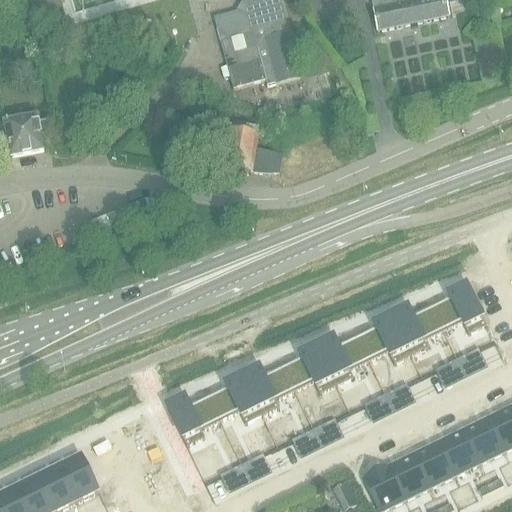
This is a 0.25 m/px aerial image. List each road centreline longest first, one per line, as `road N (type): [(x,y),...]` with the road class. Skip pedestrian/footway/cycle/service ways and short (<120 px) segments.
road 1 (unclassified): [(0,185),(120,175),(281,198),(511,106)]
road 2 (secondary): [(0,383),(311,233)]
road 3 (secondary): [(311,233),(0,348)]
road 4 (unclassified): [(176,351),(481,227)]
road 5 (residential): [(511,379),(237,511)]
road 6 (secondary): [(311,233),(511,156)]
road 7 (secondary): [(311,233),(394,225),(511,191)]
